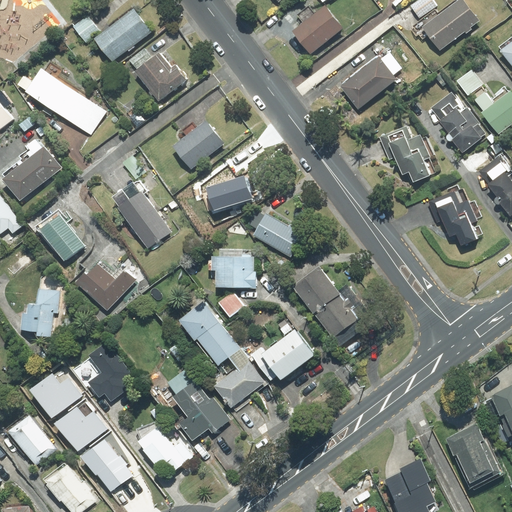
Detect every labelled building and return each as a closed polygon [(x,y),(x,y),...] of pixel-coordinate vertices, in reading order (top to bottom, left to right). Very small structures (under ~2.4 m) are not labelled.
[(266,0),(275,9),(283,0),(266,0)] [(433,0),(419,0),(410,7),(419,21),(438,7),(433,0)] [(462,0),(460,0),(422,27),(440,52),(479,24),(462,0)] [(344,30),(325,6),(292,35),(310,57),(344,30)] [(151,34),(132,9),(91,42),(110,66),(151,34)] [(86,16),(71,27),(84,45),(99,33),(86,16)] [(511,43),(500,52),(511,68),(511,43)] [(146,48),(127,63),(158,103),(189,80),(177,64),(172,68),(160,53),(153,58),(146,48)] [(379,56),(339,88),(358,112),(397,81),(394,77),(403,70),(389,52),(381,59),(379,56)] [(24,77),(17,87),(25,92),(24,94),(91,137),(108,111),(85,98),(88,94),(60,77),(64,71),(53,64),(49,69),(44,66),(32,82),(24,77)] [(483,86),(472,71),(458,81),(468,96),(483,86)] [(2,90),(0,91),(0,130),(14,120),(7,110),(13,105),(2,90)] [(452,94),(432,109),(448,132),(463,155),(487,136),(452,94)] [(511,125),(511,97),(509,94),(482,114),(498,136),(511,125)] [(206,120),(170,148),(189,172),(225,145),(206,120)] [(44,123),(35,131),(41,138),(50,131),(44,123)] [(407,125),(379,138),(389,160),(393,158),(402,177),(408,175),(412,185),(435,175),(429,161),(436,158),(425,134),(413,139),(407,125)] [(41,148),(34,139),(25,147),(28,150),(19,157),(22,161),(4,176),(6,178),(4,180),(21,202),(62,169),(44,146),(41,148)] [(511,168),(501,154),(477,172),(503,206),(508,217),(511,214),(511,168)] [(249,199),(254,196),(236,172),(228,178),(225,173),(212,183),(217,190),(197,204),(215,228),(251,202),(249,199)] [(113,198),(119,207),(111,213),(122,231),(131,225),(148,251),(172,235),(144,194),(147,193),(139,181),(137,183),(113,198)] [(476,239),(455,190),(428,201),(437,222),(442,222),(449,238),(458,235),(462,245),(476,239)] [(304,234),(265,214),(252,239),(291,259),(304,234)] [(59,215),(35,234),(60,265),(84,246),(59,215)] [(255,260),(214,261),(214,291),(255,290),(255,260)] [(88,277),(85,274),(75,284),(107,314),(139,280),(127,268),(116,280),(100,265),(88,277)] [(322,271),(294,292),(334,345),(362,324),(322,271)] [(21,315),(21,332),(35,333),(35,338),(51,338),(52,313),(59,314),(60,291),(37,291),(36,305),(25,304),(24,315),(21,315)] [(234,293),(217,305),(228,320),(245,308),(234,293)] [(204,301),(181,320),(216,365),(239,346),(204,301)] [(315,358),(295,331),(261,357),(282,384),(315,358)] [(107,343),(88,357),(101,374),(86,385),(97,400),(104,396),(110,404),(130,389),(123,381),(131,375),(107,343)] [(249,363),(215,389),(232,411),(266,385),(249,363)] [(52,373),(30,389),(51,418),(82,396),(69,378),(60,385),(52,373)] [(196,384),(176,400),(191,419),(182,426),(192,439),(208,426),(215,435),(233,421),(214,397),(209,401),(196,384)] [(511,387),(490,398),(511,442),(511,387)] [(77,406),(55,423),(77,451),(106,429),(93,412),(86,417),(77,406)] [(57,451),(30,416),(7,434),(34,468),(57,451)] [(500,476),(476,425),(445,438),(469,490),(500,476)] [(186,465),(157,427),(137,442),(158,470),(165,465),(173,475),(186,465)] [(133,475),(105,441),(83,459),(111,493),(133,475)] [(437,511),(442,509),(420,459),(382,480),(395,511),(437,511)] [(85,511),(99,501),(69,466),(48,485),(71,511),(85,511)]
